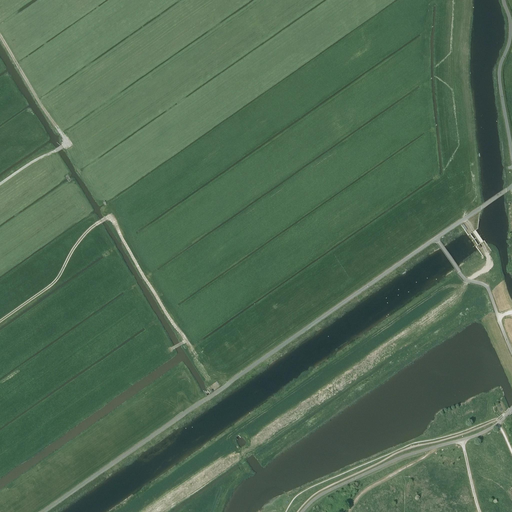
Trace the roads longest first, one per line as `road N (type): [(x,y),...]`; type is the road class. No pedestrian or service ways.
road 1 (unknown): [(499,420),(393,454),(318,491),(297,511)]
road 2 (track): [(109,217),(185,340),(166,351)]
road 3 (track): [(0,322),(51,285),(85,232),(109,217)]
road 4 (track): [(67,143),(0,36)]
